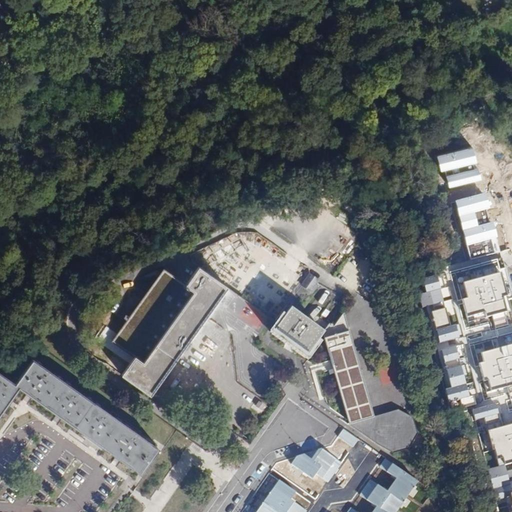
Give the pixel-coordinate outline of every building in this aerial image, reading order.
[(472,145),(436,154),(440,170),(476,161),(472,145)] [(477,167),(445,175),(448,187),(480,179),(477,167)] [(485,193),(454,202),(465,246),(495,238),(491,223),(477,227),(473,214),(489,209),(485,193)] [(140,366),(134,362),(121,378),(149,398),(227,290),(199,270),(185,289),(193,294),(140,366)] [(193,294),(185,289),(164,273),(111,345),(134,362),(140,366),(193,294)] [(499,274),(461,283),(465,299),(461,300),(467,323),(504,313),(500,297),(505,296),(499,274)] [(303,289),(309,293),(317,282),(307,276),(299,287),(303,289)] [(435,277),(422,280),(426,294),(417,296),(420,309),(429,307),(438,344),(459,339),(455,325),(448,327),(435,277)] [(323,332),(289,309),(274,331),(308,354),(322,334),(323,332)] [(322,334),(350,425),(373,416),(342,316),(334,325),(330,322),(323,332),(322,334)] [(511,344),(479,353),(482,363),(477,364),(484,393),(511,385),(511,344)] [(454,347),(440,350),(450,387),(442,390),(446,403),(459,400),(462,410),(475,406),(472,396),(467,397),(454,347)] [(35,361),(17,385),(0,372),(0,420),(23,389),(142,476),(160,451),(35,361)] [(260,396),(269,384),(249,369),(240,382),(260,396)] [(373,416),(350,425),(352,427),(393,453),(410,447),(417,434),(413,417),(399,409),(373,416)] [(511,424),(487,431),(497,468),(511,463),(511,424)] [(360,440),(345,430),(339,438),(354,448),(360,440)] [(306,455),(296,458),(292,464),(313,480),(316,474),(329,484),(343,464),(323,449),(319,451),(312,460),(306,455)] [(402,471),(387,460),(381,468),(396,478),(402,471)] [(300,493),(279,478),(254,511),(306,511),(307,511),(294,502),(300,493)] [(400,511),(411,497),(391,483),(387,489),(371,478),(359,495),(377,508),(374,511),(356,511),(352,509),(349,511),(400,511)]
